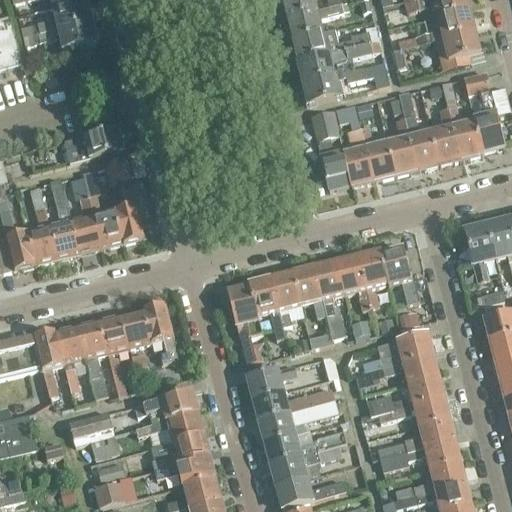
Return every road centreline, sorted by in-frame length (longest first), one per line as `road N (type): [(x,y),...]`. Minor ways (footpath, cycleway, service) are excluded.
road 1 (residential): [(425,211),(503,511)]
road 2 (residential): [(123,0),(189,269)]
road 3 (residential): [(189,269),(253,511)]
road 4 (residential): [(308,240),(246,0)]
road 5 (residential): [(0,315),(189,269)]
road 6 (residential): [(189,269),(308,240)]
road 7 (residential): [(308,240),(425,211)]
